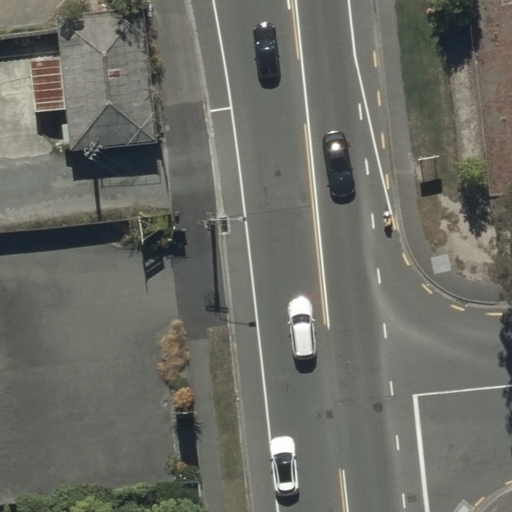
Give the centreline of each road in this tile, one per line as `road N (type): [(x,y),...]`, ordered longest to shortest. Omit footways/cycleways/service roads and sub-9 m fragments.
road 1 (secondary): [(334,402),(291,0)]
road 2 (unclassified): [(334,402),(511,384)]
